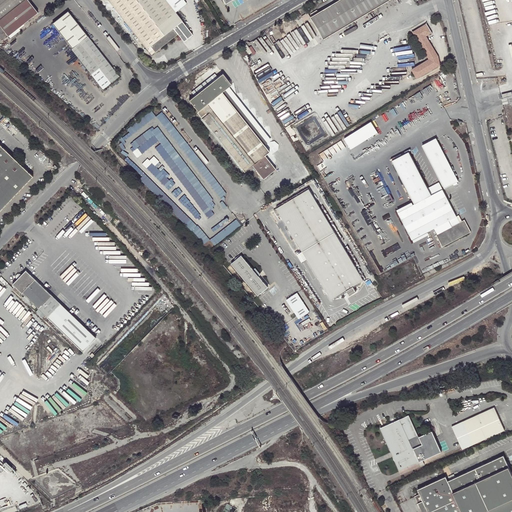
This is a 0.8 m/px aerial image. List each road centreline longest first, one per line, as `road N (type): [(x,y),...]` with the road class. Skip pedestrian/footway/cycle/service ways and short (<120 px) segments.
road 1 (trunk): [(494,236),(471,265),(60,511)]
road 2 (trunk): [(511,280),(74,511)]
road 3 (trunk): [(141,495),(511,295)]
road 4 (trunk): [(141,495),(356,395),(508,347)]
road 5 (unclassified): [(0,244),(154,87)]
road 6 (tertiary): [(492,193),(447,0)]
road 7 (unclassified): [(154,87),(299,0)]
road 8 (unclassified): [(154,87),(243,199)]
